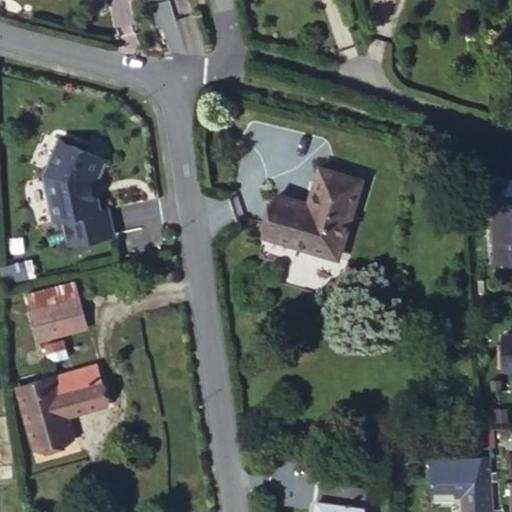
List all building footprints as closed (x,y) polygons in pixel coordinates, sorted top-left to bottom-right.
[(57,139),(44,176),(55,222),(63,220),(70,247),(113,236),(107,209),(97,212),(89,182),(98,180),(106,157),(57,139)] [(283,193),(271,230),(345,256),(369,182),(332,169),(321,204),(283,193)] [(511,207),(495,208),(494,266),(511,265),(511,207)] [(25,295),(36,344),(86,333),(75,283),(25,295)] [(102,370),(53,379),(20,385),(23,400),(27,428),(30,447),(68,440),(64,420),(109,411),(102,370)] [(493,460),(433,463),(435,496),(465,494),(466,511),(492,511),(492,506),(497,506),(493,460)] [(316,511),(365,511),(366,508),(318,502),(316,511)]
